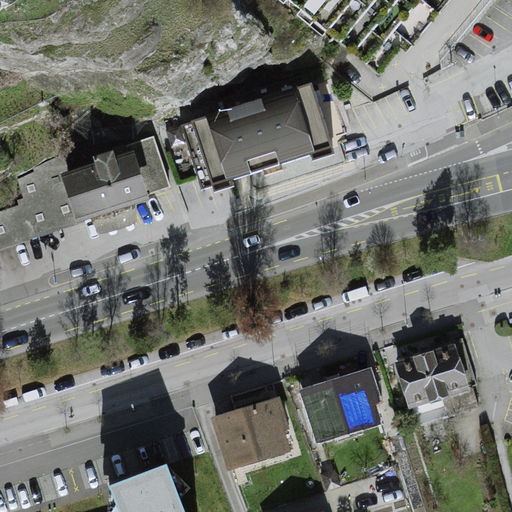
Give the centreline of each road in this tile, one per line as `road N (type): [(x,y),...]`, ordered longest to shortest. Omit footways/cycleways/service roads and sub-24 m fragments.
road 1 (residential): [(0,429),(511,270)]
road 2 (primary): [(194,270),(420,213)]
road 3 (primary): [(194,270),(0,332)]
road 4 (primary): [(371,199),(194,270)]
road 5 (tertiary): [(511,132),(371,199)]
road 6 (primary): [(511,162),(371,199)]
